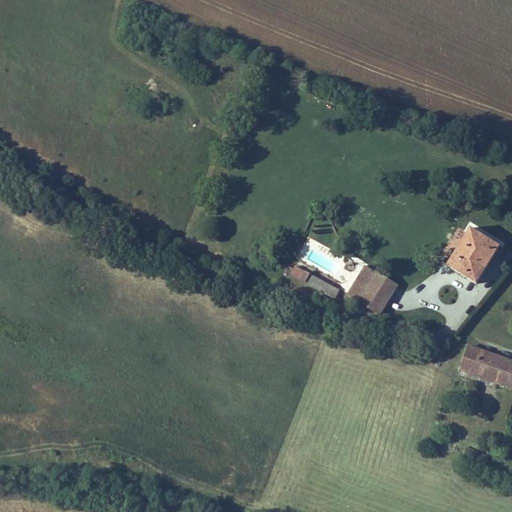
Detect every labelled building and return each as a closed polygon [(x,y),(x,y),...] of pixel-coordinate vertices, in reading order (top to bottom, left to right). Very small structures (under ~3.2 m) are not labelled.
[(448,265),(475,281),(498,245),(470,228),(448,265)] [(364,265),(348,294),(359,300),(375,271),(364,265)] [(359,300),(381,313),(397,284),(375,271),(359,300)] [(309,273),(304,283),(335,298),(339,289),(309,273)] [(511,389),(511,362),(469,347),(460,371),(511,389)]
